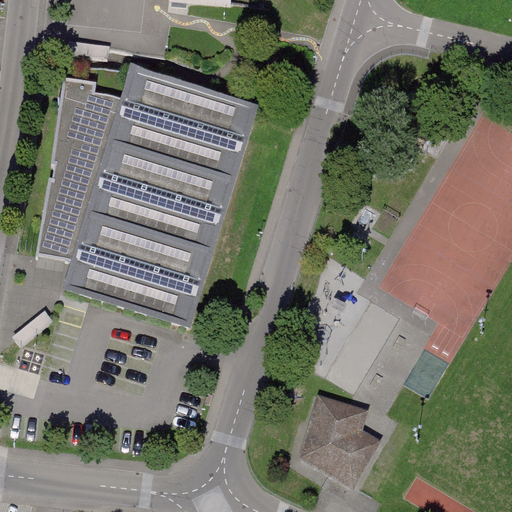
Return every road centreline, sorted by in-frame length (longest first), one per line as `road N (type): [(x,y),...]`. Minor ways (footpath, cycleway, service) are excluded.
road 1 (residential): [(359,13),(207,500)]
road 2 (residential): [(207,500),(0,474)]
road 3 (residential): [(0,184),(27,0)]
road 4 (residential): [(511,47),(359,13)]
